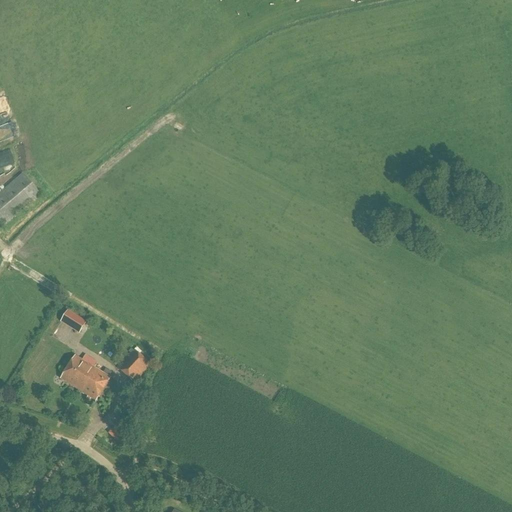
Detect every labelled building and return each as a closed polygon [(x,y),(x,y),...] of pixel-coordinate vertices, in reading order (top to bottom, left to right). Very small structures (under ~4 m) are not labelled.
[(0,223),(2,227),(40,195),(22,174),(0,192),(0,223)] [(79,334),(87,322),(68,310),(61,323),(79,334)] [(134,384),(151,366),(133,349),(116,367),(134,384)] [(77,389),(92,366),(75,356),(61,379),(77,389)] [(95,401),(110,378),(92,366),(77,389),(95,401)] [(136,424),(128,415),(125,418),(124,417),(108,433),(118,443),(134,427),(133,427),(136,424)]
